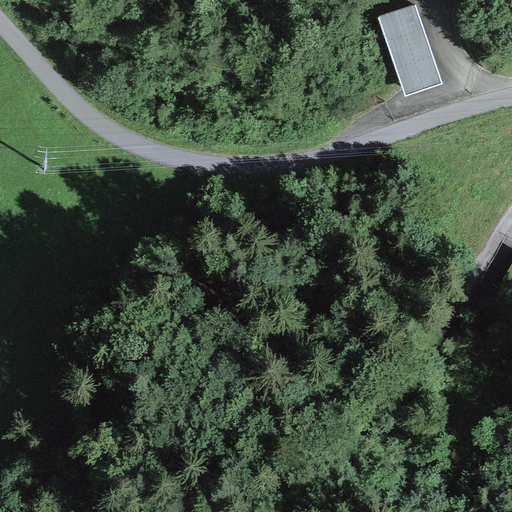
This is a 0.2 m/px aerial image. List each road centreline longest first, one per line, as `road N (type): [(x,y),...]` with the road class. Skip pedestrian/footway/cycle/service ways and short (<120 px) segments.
road 1 (residential): [(0,26),(106,129),(208,163),(290,164),(511,96)]
road 2 (track): [(301,511),(511,221)]
